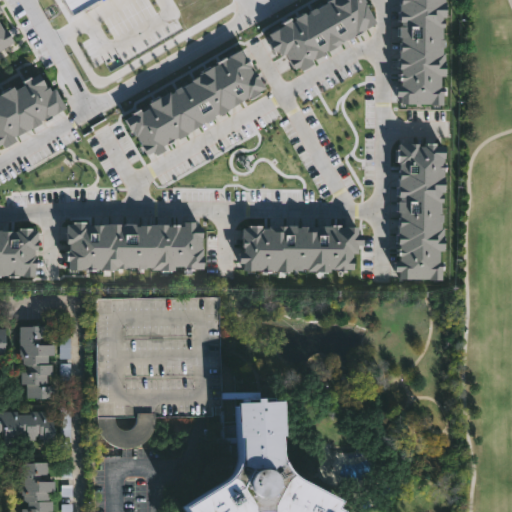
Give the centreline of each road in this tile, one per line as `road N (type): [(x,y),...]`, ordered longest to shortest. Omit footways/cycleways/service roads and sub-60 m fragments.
road 1 (residential): [(292,0),(97,116)]
road 2 (residential): [(97,116),(28,0)]
